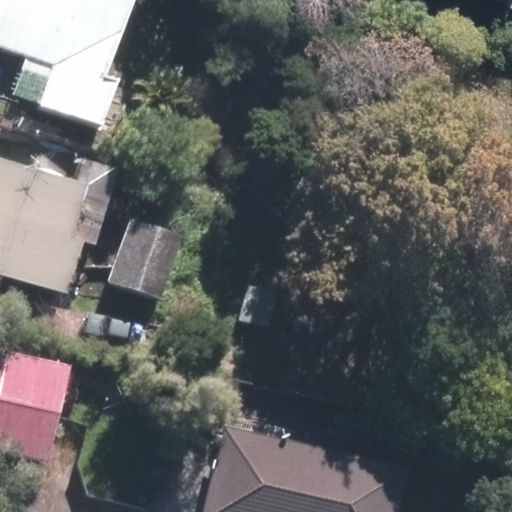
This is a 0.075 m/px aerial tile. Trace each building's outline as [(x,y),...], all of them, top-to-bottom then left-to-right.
[(131,0),(0,0),(0,44),(27,53),(22,68),(51,78),(41,108),(107,130),(125,75),(108,69),(131,0)] [(100,193),(0,164),(0,277),(69,297),(100,193)] [(178,229),(138,218),(118,287),(157,298),(178,229)] [(274,291),(252,286),(244,321),(270,327),(279,293),(274,291)] [(0,446),(49,457),(69,361),(0,346),(0,446)] [(395,511),(405,465),(235,430),(217,511),(395,511)]
